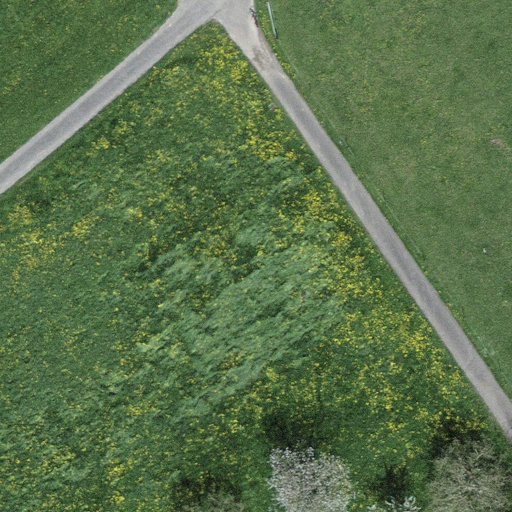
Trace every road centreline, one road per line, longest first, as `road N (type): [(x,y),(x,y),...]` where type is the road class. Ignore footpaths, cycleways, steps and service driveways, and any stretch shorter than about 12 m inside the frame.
road 1 (track): [(511,404),(215,0)]
road 2 (track): [(204,0),(0,177)]
